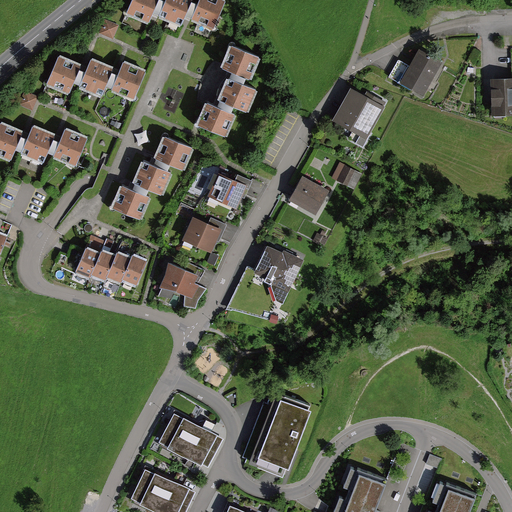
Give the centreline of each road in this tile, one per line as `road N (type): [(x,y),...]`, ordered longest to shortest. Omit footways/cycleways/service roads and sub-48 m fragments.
road 1 (residential): [(511,20),(426,33),(349,73),(190,332)]
road 2 (track): [(243,351),(296,344),(396,265),(511,241)]
road 3 (residential): [(190,332),(30,276),(30,252),(78,186)]
road 4 (track): [(511,430),(474,377),(418,346),(374,372),(346,427),(349,437)]
road 5 (residential): [(222,462),(253,490),(292,493),(310,486),(339,444),(364,430),(404,425),(431,432)]
road 6 (residential): [(168,376),(102,511)]
road 7 (residential): [(168,376),(229,420),(222,462)]
